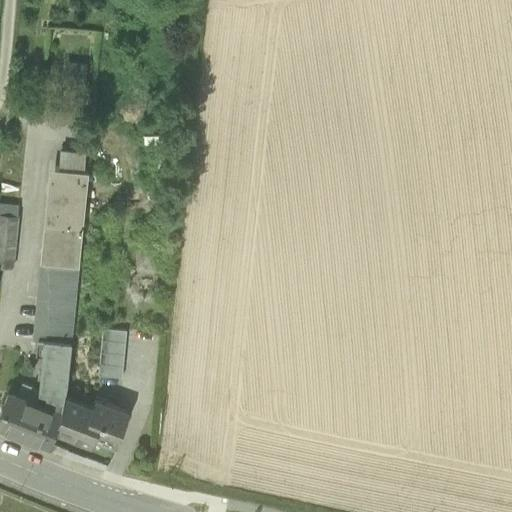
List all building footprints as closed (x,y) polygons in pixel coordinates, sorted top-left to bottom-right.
[(64,60),(62,82),(83,85),(86,62),(64,60)] [(58,165),(86,168),(88,151),(60,148),(58,165)] [(45,258),(78,262),(87,169),(86,168),(58,165),(56,165),(45,258)] [(0,211),(18,214),(20,202),(0,200),(0,211)] [(18,214),(0,211),(0,264),(12,266),(18,214)] [(78,262),(45,258),(36,336),(44,337),(70,340),(78,262)] [(126,329),(102,326),(97,374),(121,376),(126,329)] [(70,340),(44,337),(39,389),(62,398),(63,395),(65,381),(66,381),(70,340)] [(39,389),(22,382),(17,393),(34,400),(39,389)] [(17,393),(7,388),(0,404),(1,404),(0,405),(0,422),(47,443),(53,428),(59,411),(62,398),(39,389),(34,400),(17,393)] [(94,398),(91,406),(63,395),(62,398),(59,411),(53,428),(91,443),(94,435),(114,443),(126,411),(94,398)]
